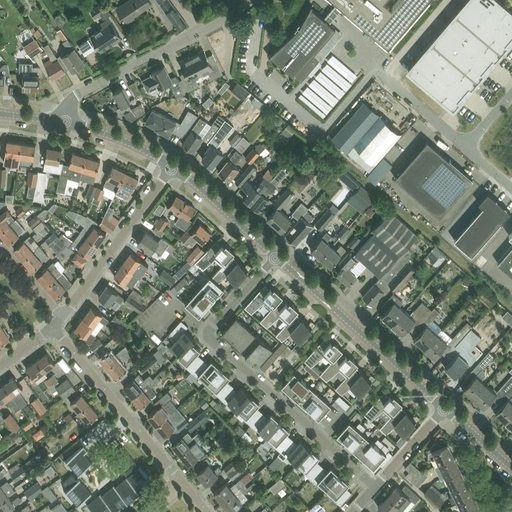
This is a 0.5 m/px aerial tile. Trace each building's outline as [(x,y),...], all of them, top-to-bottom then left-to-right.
[(151,4),(148,0),(133,0),(125,5),(124,4),(116,9),(126,23),(133,18),(132,16),(151,4)] [(156,0),(178,29),(187,23),(174,6),(173,6),(168,0),(156,0)] [(311,7),(299,28),(270,55),(301,82),(319,60),(313,55),(335,28),(329,23),(342,8),(388,47),(428,0),(333,0),(337,3),(323,18),(311,7)] [(511,11),(499,0),(465,0),(405,71),(454,112),(511,43),(511,11)] [(102,2),(95,7),(100,15),(103,19),(110,14),(102,2)] [(60,15),(55,18),(60,27),(65,23),(60,15)] [(91,36),(96,43),(101,51),(121,38),(116,30),(108,19),(101,23),(103,27),(91,36)] [(37,29),(33,32),(37,37),(41,34),(37,29)] [(43,49),(36,39),(24,47),(31,57),(43,49)] [(79,55),(67,39),(63,42),(69,51),(62,56),(72,71),(84,63),(79,55)] [(48,43),(43,47),(50,58),(56,67),(61,64),(48,43)] [(211,80),(222,74),(221,71),(216,62),(211,65),(203,50),(198,52),(198,54),(192,57),(201,75),(207,72),(211,80)] [(195,78),(201,75),(192,57),(186,60),(185,58),(180,61),(188,76),(182,79),(188,91),(199,86),(195,78)] [(56,67),(50,58),(43,62),(46,66),(48,70),(53,78),(65,71),(61,64),(56,67)] [(19,75),(23,75),(23,88),(39,89),(39,75),(39,67),(32,67),(32,63),(19,62),(19,75)] [(0,67),(0,87),(4,88),(4,75),(10,75),(7,64),(4,64),(0,67)] [(297,100),(321,120),(350,86),(326,65),(297,100)] [(185,94),(180,84),(176,75),(170,78),(164,66),(151,73),(152,75),(143,80),(147,89),(148,91),(158,86),(159,88),(169,83),(176,96),(185,94)] [(293,90),(278,77),(273,83),(288,96),(293,90)] [(226,82),(221,87),(225,90),(230,85),(226,82)] [(242,98),(248,92),(237,83),(231,90),(242,98)] [(130,102),(123,88),(113,93),(120,107),(117,108),(121,115),(124,113),(128,122),(142,115),(145,112),(141,103),(131,109),(128,103),(130,102)] [(253,125),(269,107),(254,94),(238,111),(253,125)] [(209,95),(202,102),(206,106),(213,100),(209,95)] [(332,139),(347,152),(380,115),(364,102),(332,139)] [(150,109),(142,118),(146,120),(145,122),(157,128),(169,135),(174,126),(176,122),(170,118),(164,115),(158,112),(158,111),(153,108),(152,110),(150,109)] [(218,114),(211,125),(218,130),(225,119),(218,114)] [(193,151),(198,143),(202,138),(197,135),(207,122),(200,117),(190,131),(191,131),(182,144),(193,151)] [(414,131),(423,139),(432,130),(422,121),(414,131)] [(181,125),(177,132),(183,135),(188,129),(181,125)] [(384,149),(401,130),(396,126),(379,144),(384,149)] [(285,134),(292,140),(298,133),(291,128),(285,134)] [(212,167),(218,159),(222,153),(217,149),(228,135),(222,131),(211,145),(211,144),(205,151),(207,152),(202,159),(212,167)] [(240,140),(242,138),(237,133),(229,142),(234,146),(240,140)] [(242,138),(240,140),(246,146),(249,142),(243,137),(242,138)] [(395,177),(440,216),(472,179),(427,140),(395,177)] [(7,141),(6,151),(4,162),(10,163),(19,164),(22,143),(7,141)] [(32,166),(34,155),(36,145),(22,143),(19,164),(26,165),(32,166)] [(251,163),(264,147),(259,143),(254,149),(253,148),(245,158),(251,163)] [(302,150),(310,157),(315,151),(308,144),(302,150)] [(59,163),(60,159),(62,149),(47,147),(45,157),(43,168),(49,169),(51,161),(59,163)] [(268,159),(274,153),(270,149),(264,155),(268,159)] [(230,180),(236,173),(239,168),(235,164),(242,155),(235,150),(233,154),(232,153),(225,164),(219,172),(221,174),(220,175),(225,179),(226,178),(230,180)] [(63,164),(57,190),(64,192),(66,184),(68,178),(79,181),(80,179),(83,169),(86,157),(86,156),(86,153),(82,152),(79,154),(73,152),(69,165),(63,164)] [(93,183),(100,161),(86,157),(83,169),(80,179),(93,183)] [(240,186),(256,168),(251,164),(235,182),(240,186)] [(113,166),(109,175),(104,185),(110,187),(116,191),(126,172),(113,166)] [(337,167),(333,172),(338,176),(342,172),(337,167)] [(282,168),(275,175),(276,176),(251,204),(259,211),(268,200),(265,197),(269,192),(270,193),(283,177),(285,175),(286,173),(285,170),(282,168)] [(276,176),(275,175),(268,169),(261,177),(262,179),(259,183),(260,184),(256,188),(247,180),(247,181),(241,187),(247,192),(243,197),(251,204),(276,176)] [(373,169),(366,177),(375,185),(382,177),(373,169)] [(35,190),(36,186),(38,174),(38,172),(30,171),(28,184),(26,196),(33,197),(34,190),(35,190)] [(138,178),(132,175),(133,174),(132,173),(128,171),(127,171),(126,172),(116,191),(123,195),(129,197),(138,178)] [(36,186),(43,187),(46,174),(38,172),(38,174),(36,186)] [(354,180),(348,186),(354,191),(360,185),(354,180)] [(92,199),(97,186),(91,184),(86,196),(92,199)] [(352,195),(366,206),(374,196),(360,185),(352,195)] [(99,203),(101,198),(104,189),(97,186),(92,199),(93,199),(93,201),(99,203)] [(291,219),(279,209),(293,193),(287,188),(273,205),(276,208),(267,218),(281,230),(291,219)] [(478,203),(483,207),(454,240),(472,255),(501,222),(501,223),(510,212),(488,192),(478,203)] [(176,196),(169,206),(174,210),(173,212),(179,216),(175,223),(186,231),(192,221),(188,218),(195,208),(176,196)] [(301,202),(291,214),(298,220),(308,208),(301,202)] [(328,208),(316,223),(322,229),(324,227),(332,218),(340,208),(335,204),(330,209),(328,208)] [(19,216),(25,211),(22,207),(21,208),(21,207),(15,211),(19,216)] [(9,225),(10,224),(15,220),(10,214),(11,213),(7,208),(0,213),(0,233),(9,225)] [(39,213),(40,213),(28,223),(32,228),(42,220),(43,218),(44,218),(48,209),(44,208),(39,213)] [(349,284),(356,276),(367,264),(380,277),(399,255),(407,247),(418,235),(389,210),(372,229),(375,232),(353,257),(348,253),(339,264),(343,267),(337,274),(349,284)] [(104,216),(100,224),(111,232),(116,225),(112,222),(116,217),(112,215),(107,211),(104,216)] [(287,236),(286,237),(291,241),(292,240),(296,243),(302,236),(303,237),(313,226),(308,222),(313,217),(307,211),(286,235),(287,236)] [(84,226),(80,232),(98,245),(106,234),(95,226),(97,222),(88,215),(87,216),(78,212),(74,219),(84,226)] [(162,230),(168,221),(162,217),(153,231),(161,237),(162,237),(165,232),(162,230)] [(42,220),(32,228),(36,233),(46,225),(42,220)] [(211,232),(209,231),(210,230),(208,227),(206,228),(200,223),(191,233),(188,230),(187,229),(181,236),(180,237),(190,246),(197,238),(202,243),(211,232)] [(21,225),(15,230),(10,224),(9,225),(0,233),(9,244),(25,230),(21,225)] [(338,235),(341,237),(349,228),(346,225),(338,235)] [(344,239),(348,243),(355,234),(351,231),(344,239)] [(51,246),(58,254),(67,246),(63,243),(60,238),(55,232),(46,240),(51,246)] [(73,245),(89,257),(98,245),(80,232),(73,241),(63,233),(60,238),(63,243),(67,246),(71,249),(73,245)] [(174,249),(175,247),(162,237),(161,237),(158,241),(146,232),(138,243),(142,247),(144,249),(144,248),(150,253),(153,249),(161,255),(165,249),(171,254),(176,257),(179,253),(174,249)] [(321,258),(331,247),(326,242),(331,236),(326,232),(325,233),(322,237),(321,237),(317,242),(311,249),(321,258)] [(511,275),(511,232),(510,236),(511,237),(511,245),(497,263),(511,275)] [(14,249),(23,260),(33,251),(28,245),(34,240),(30,235),(14,249)] [(353,248),(361,239),(356,235),(348,244),(353,248)] [(232,255),(235,252),(226,245),(223,248),(221,246),(215,253),(209,248),(195,262),(199,266),(203,270),(215,259),(223,266),(232,255)] [(330,267),(337,259),(345,250),(340,245),(335,250),(331,247),(321,258),(330,267)] [(32,270),(40,264),(48,256),(39,246),(33,251),(23,260),(32,270)] [(73,250),(71,249),(67,246),(58,254),(56,255),(61,260),(73,250)] [(198,246),(190,255),(186,259),(188,261),(192,264),(204,251),(198,246)] [(433,247),(428,253),(432,257),(435,254),(441,260),(444,256),(433,247)] [(74,261),(82,267),(87,260),(79,254),(77,253),(72,259),(74,261)] [(148,265),(139,258),(131,253),(122,264),(133,272),(139,277),(148,265)] [(212,277),(218,283),(228,275),(236,283),(247,271),(244,269),(246,267),(232,255),(223,266),(212,277)] [(373,285),(363,296),(372,305),(379,297),(382,293),(388,286),(390,283),(397,288),(414,269),(399,255),(380,277),(373,285)] [(62,273),(65,269),(58,260),(54,263),(53,262),(37,276),(46,287),(62,273)] [(188,261),(183,265),(187,270),(189,268),(192,265),(192,264),(188,261)] [(199,266),(195,262),(192,265),(189,268),(193,272),(199,266)] [(122,264),(114,275),(122,281),(131,288),(135,283),(129,278),(133,272),(122,264)] [(163,269),(158,275),(171,285),(177,279),(163,269)] [(67,278),(62,273),(46,287),(55,297),(71,283),(67,278)] [(184,276),(179,281),(183,285),(188,280),(184,276)] [(218,283),(212,277),(210,276),(202,285),(214,297),(215,296),(216,294),(218,296),(224,289),(218,283)] [(174,286),(178,290),(183,285),(179,281),(174,286)] [(98,296),(106,302),(109,305),(110,304),(115,308),(119,302),(120,303),(124,298),(107,285),(102,291),(101,291),(99,294),(99,295),(98,296)] [(216,298),(215,296),(214,297),(202,285),(193,294),(207,307),(216,298)] [(274,288),(272,291),(265,285),(244,307),(251,313),(264,303),(271,309),(280,299),(283,296),(274,288)] [(481,288),(476,294),(480,298),(486,292),(481,288)] [(142,296),(133,289),(128,295),(138,302),(138,301),(142,296)] [(207,307),(193,294),(185,304),(199,316),(205,309),(207,307)] [(387,310),(381,316),(392,325),(404,311),(399,306),(403,302),(398,298),(393,294),(389,298),(382,306),(387,310)] [(138,301),(138,302),(128,295),(124,302),(133,309),(140,313),(145,306),(138,301)] [(271,309),(260,321),(267,327),(275,320),(280,324),(278,326),(281,329),(286,323),(287,323),(292,317),(293,316),(296,313),(299,310),(290,302),(287,305),(281,299),(280,299),(271,309)] [(422,302),(409,315),(404,311),(392,325),(402,335),(417,318),(422,322),(424,319),(435,308),(434,307),(431,310),(422,302)] [(94,326),(99,330),(104,324),(108,319),(99,312),(91,306),(83,318),(94,326)] [(414,340),(424,349),(442,329),(432,320),(440,312),(435,308),(424,319),(429,323),(414,340)] [(309,325),(296,313),(293,316),(292,317),(287,323),(286,323),(281,329),(275,335),(282,341),(292,333),(300,341),(311,328),(308,326),(309,325)] [(121,328),(122,329),(128,324),(115,315),(111,321),(121,328)] [(239,337),(248,327),(236,316),(222,333),(232,342),(238,335),(239,337)] [(79,322),(75,329),(87,338),(85,340),(85,342),(88,344),(90,343),(91,342),(92,341),(96,336),(95,336),(89,332),(94,326),(83,318),(82,318),(81,318),(79,321),(79,322)] [(179,352),(180,353),(190,342),(190,343),(194,338),(185,330),(188,326),(181,320),(170,333),(176,339),(171,344),(179,352)] [(434,358),(446,345),(450,341),(455,346),(465,335),(472,327),(467,322),(459,330),(452,338),(442,329),(424,349),(434,358)] [(0,344),(10,338),(5,331),(6,330),(4,328),(3,328),(2,327),(0,328),(0,344)] [(260,338),(248,327),(239,337),(234,343),(244,352),(249,346),(251,347),(260,338)] [(139,329),(134,334),(138,339),(143,334),(139,329)] [(455,377),(462,370),(468,363),(462,357),(466,352),(462,348),(470,339),(465,335),(455,346),(460,351),(458,353),(445,368),(455,377)] [(251,347),(245,354),(256,363),(261,357),(263,359),(272,349),(260,338),(251,347)] [(340,352),(343,350),(342,349),(334,342),(332,345),(324,338),(304,361),(307,363),(311,367),(311,366),(324,356),(330,362),(331,362),(340,352)] [(95,352),(99,349),(104,345),(99,339),(90,346),(95,352)] [(99,357),(108,368),(112,364),(118,359),(123,355),(127,352),(128,350),(125,346),(119,350),(114,355),(109,349),(114,345),(110,340),(104,345),(99,349),(104,354),(99,357)] [(260,367),(264,371),(287,345),(285,343),(283,341),(260,367)] [(191,371),(202,358),(197,354),(200,349),(193,343),(192,345),(190,343),(190,342),(180,353),(177,356),(186,364),(185,366),(190,371),(191,371)] [(473,399),(486,384),(481,380),(485,376),(485,371),(482,369),(488,363),(494,356),(493,356),(501,347),(496,343),(474,368),(478,372),(470,382),(463,389),(473,399)] [(121,363),(136,350),(133,346),(128,350),(127,352),(123,355),(118,359),(112,364),(108,368),(116,377),(126,369),(121,363)] [(162,352),(168,355),(171,348),(165,346),(162,352)] [(153,354),(139,366),(143,371),(157,360),(157,361),(163,361),(163,354),(159,350),(158,349),(153,354)] [(45,371),(47,370),(55,364),(47,352),(36,360),(45,371)] [(345,375),(346,376),(346,377),(356,366),(359,363),(357,362),(350,356),(347,358),(340,352),(331,362),(330,362),(319,374),(320,375),(326,381),(339,370),(345,375)] [(202,358),(191,371),(197,377),(198,375),(207,382),(207,383),(220,369),(219,368),(217,367),(218,366),(211,359),(208,363),(202,358)] [(45,371),(36,360),(26,368),(34,379),(45,371)] [(66,360),(61,364),(69,375),(74,371),(66,360)] [(310,373),(314,369),(311,366),(311,367),(307,363),(304,367),(310,373)] [(346,377),(346,376),(335,389),(342,394),(351,386),(360,394),(371,382),(368,380),(369,378),(356,366),(346,377)] [(220,369),(207,383),(216,391),(215,393),(220,398),(221,398),(232,385),(227,380),(230,376),(223,370),(222,371),(220,369)] [(320,375),(319,374),(314,369),(310,373),(317,378),(318,377),(320,375)] [(282,386),(291,394),(304,380),(294,372),(282,386)] [(60,383),(58,379),(53,373),(49,377),(53,383),(57,388),(57,389),(63,397),(75,388),(68,378),(60,383)] [(123,386),(132,397),(156,376),(152,378),(149,375),(139,384),(134,378),(123,386)] [(511,375),(501,387),(506,392),(511,385),(511,375)] [(18,391),(23,388),(14,376),(3,384),(12,396),(16,401),(18,404),(20,407),(27,403),(18,391)] [(159,380),(156,376),(132,397),(140,406),(150,398),(150,397),(152,398),(156,395),(155,393),(151,387),(156,383),(159,380)] [(49,386),(53,392),(57,389),(57,388),(53,383),(49,377),(44,380),(49,386)] [(291,394),(300,402),(313,388),(304,380),(291,394)] [(163,395),(167,400),(182,388),(181,387),(177,382),(163,395)] [(20,407),(18,404),(16,401),(12,396),(3,384),(0,386),(0,401),(1,404),(6,400),(14,412),(15,411),(16,412),(21,409),(20,407)] [(486,384),(473,399),(484,408),(490,400),(497,394),(486,384)] [(232,385),(221,398),(227,403),(228,402),(237,409),(237,410),(249,396),(251,394),(241,386),(238,390),(232,385)] [(495,413),(505,422),(511,414),(511,385),(506,392),(511,397),(509,400),(508,399),(495,413)] [(308,407),(310,409),(322,396),(313,388),(300,402),(307,408),(308,407)] [(383,410),(389,415),(390,416),(391,416),(400,406),(403,403),(394,395),(391,398),(384,392),(364,414),(371,420),(383,410)] [(70,402),(79,413),(90,404),(81,393),(73,400),(70,402)] [(340,405),(344,400),(339,395),(335,400),(337,401),(340,405)] [(249,396),(237,410),(246,417),(244,419),(250,425),(262,412),(256,407),(260,403),(253,397),(252,398),(249,396)] [(322,396),(310,409),(313,411),(312,413),(319,419),(331,405),(322,396)] [(47,409),(38,397),(32,401),(41,413),(47,409)] [(199,402),(204,408),(208,404),(203,398),(199,402)] [(344,400),(340,405),(346,409),(350,405),(344,400)] [(161,422),(172,413),(163,402),(155,409),(148,415),(156,426),(161,422)] [(90,404),(79,413),(87,423),(90,420),(98,414),(90,404)] [(413,418),(400,406),(391,416),(390,416),(382,425),(379,428),(386,434),(396,426),(404,434),(415,422),(412,419),(413,418)] [(170,420),(180,412),(177,408),(172,413),(161,422),(156,426),(164,435),(175,427),(170,420)] [(19,427),(20,426),(10,412),(3,418),(6,422),(13,431),(15,430),(19,427)] [(267,436),(279,422),(277,420),(278,419),(271,413),(267,417),(262,412),(250,425),(256,430),(258,428),(267,436)] [(68,422),(73,417),(70,413),(64,418),(68,422)] [(186,425),(191,430),(202,420),(201,420),(205,417),(201,413),(198,415),(189,422),(186,425)] [(77,421),(73,417),(68,422),(71,426),(77,421)] [(189,422),(185,417),(176,425),(180,430),(186,425),(189,422)] [(25,430),(33,425),(30,421),(22,427),(25,430)] [(345,440),(347,442),(362,425),(359,422),(356,426),(349,421),(337,435),(344,441),(345,440)] [(279,422),(267,436),(276,444),(274,446),(280,451),(292,438),(286,434),(290,430),(283,423),(282,424),(279,422)] [(362,425),(347,442),(349,444),(348,446),(355,452),(368,437),(362,432),(366,428),(362,425)] [(71,426),(62,431),(65,436),(74,431),(71,426)] [(247,440),(251,436),(242,426),(238,430),(247,440)] [(12,440),(19,435),(15,430),(13,431),(9,435),(12,440)] [(36,436),(41,442),(49,436),(45,430),(36,436)] [(172,444),(180,454),(201,437),(198,433),(192,437),(188,431),(182,436),(172,444)] [(428,449),(428,460),(436,456),(437,459),(439,463),(454,456),(448,443),(441,436),(428,449)] [(201,437),(180,454),(189,464),(196,458),(199,456),(205,451),(200,444),(204,440),(201,437)] [(366,459),(381,441),(378,438),(374,443),(368,437),(355,452),(362,458),(364,460),(366,459)] [(393,452),(398,448),(389,437),(384,441),(393,452)] [(280,452),(278,455),(283,460),(286,457),(288,455),(297,463),(310,448),(308,446),(301,439),(297,444),(292,438),(280,451),(280,452)] [(381,441),(366,459),(368,461),(367,462),(374,468),(378,463),(383,467),(393,455),(388,451),(386,454),(380,448),(384,444),(381,441)] [(31,450),(38,457),(42,452),(35,445),(31,450)] [(78,451),(64,462),(76,476),(90,464),(92,462),(84,453),(87,451),(83,446),(78,451)] [(310,448),(297,463),(306,471),(304,473),(310,478),(322,465),(316,460),(320,456),(313,450),(312,451),(309,449),(311,448),(310,448)] [(100,493),(86,504),(92,511),(110,511),(113,510),(114,511),(119,508),(127,501),(128,503),(140,492),(137,489),(149,478),(124,449),(111,460),(122,474),(124,472),(127,476),(115,486),(114,484),(101,495),(100,493)] [(41,456),(34,462),(40,468),(47,463),(41,456)] [(439,463),(445,476),(461,469),(454,456),(439,463)] [(197,473),(198,474),(197,475),(201,480),(202,479),(206,484),(213,477),(222,470),(219,466),(214,470),(209,463),(211,462),(206,457),(201,461),(193,468),(197,472),(197,473)] [(234,460),(224,468),(228,473),(238,465),(234,460)] [(414,484),(415,484),(418,480),(421,476),(425,472),(422,471),(422,472),(410,462),(405,468),(409,472),(405,476),(414,484)] [(8,470),(10,474),(20,467),(17,463),(8,470)] [(25,464),(20,467),(10,474),(15,481),(30,470),(25,464)] [(233,478),(242,471),(244,469),(240,464),(238,465),(228,473),(233,478)] [(327,490),(339,476),(337,474),(338,472),(331,466),(327,470),(322,465),(310,478),(316,483),(318,482),(327,490)] [(452,489),(467,481),(461,469),(445,476),(452,489)] [(73,475),(63,483),(68,488),(63,492),(75,507),(91,493),(79,479),(77,481),(73,475)] [(341,478),(339,476),(327,490),(336,498),(334,500),(340,505),(352,492),(346,487),(350,483),(343,477),(341,478)] [(418,480),(415,484),(418,487),(425,479),(421,476),(418,480)] [(245,483),(241,478),(235,483),(236,484),(231,488),(226,482),(214,492),(214,493),(213,494),(218,500),(219,499),(222,502),(245,483)] [(228,511),(229,511),(230,511),(229,511),(230,511),(242,502),(247,498),(243,493),(255,482),(251,478),(245,483),(222,502),(225,506),(224,507),(228,511)] [(281,478),(270,487),(274,493),(285,484),(281,478)] [(0,501),(8,496),(14,491),(10,485),(7,480),(0,485),(0,501)] [(467,481),(452,489),(458,501),(473,494),(467,481)] [(37,482),(24,491),(30,499),(37,494),(42,490),(43,490),(43,489),(37,482)] [(397,486),(388,496),(402,509),(411,499),(415,503),(420,497),(406,484),(401,490),(397,486)] [(43,490),(42,490),(47,496),(52,491),(48,485),(43,489),(43,490)] [(434,502),(441,494),(431,485),(424,493),(434,502)] [(279,496),(283,501),(288,498),(284,492),(279,496)] [(439,506),(447,497),(442,493),(441,494),(434,502),(437,505),(439,506)] [(473,494),(458,501),(463,511),(479,511),(480,507),(473,494)] [(0,511),(5,511),(10,509),(22,500),(18,496),(11,501),(8,496),(0,501),(0,511)] [(398,511),(402,509),(388,496),(378,507),(383,511),(382,511),(398,511)] [(53,510),(61,504),(56,498),(48,504),(53,510)] [(322,511),(326,509),(317,501),(310,508),(313,511),(322,511)]
